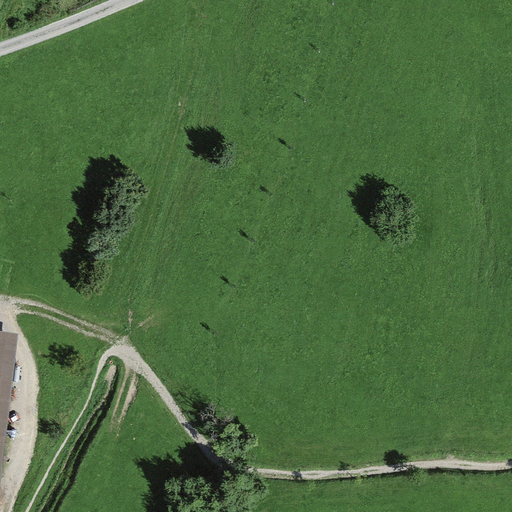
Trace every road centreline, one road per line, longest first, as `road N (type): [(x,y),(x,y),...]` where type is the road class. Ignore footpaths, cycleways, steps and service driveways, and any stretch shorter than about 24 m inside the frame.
road 1 (track): [(0,301),(24,301),(110,341),(231,464),(297,475),(511,464)]
road 2 (unclassified): [(0,50),(129,0)]
